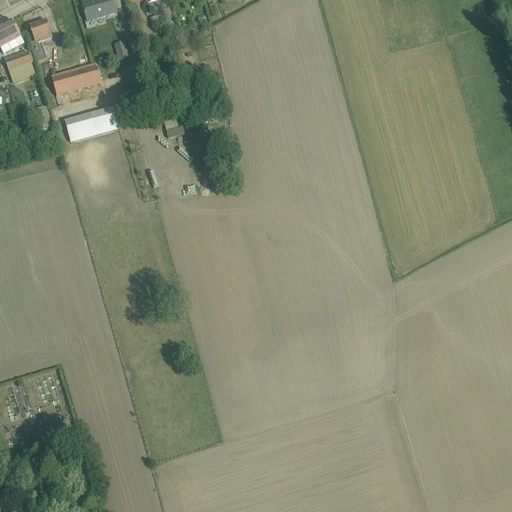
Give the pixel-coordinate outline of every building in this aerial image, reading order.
[(102,0),(82,6),(87,25),(116,16),(110,0),(102,0)] [(158,0),(145,0),(147,7),(148,7),(150,13),(153,12),(154,16),(160,14),(159,10),(161,10),(158,0)] [(158,0),(161,10),(162,12),(170,10),(167,0),(158,0)] [(205,17),(198,19),(200,25),(207,24),(205,17)] [(162,18),(151,21),(153,30),(164,27),(162,18)] [(47,23),(30,29),(35,45),(30,46),(36,66),(48,62),(43,48),(40,49),(39,47),(53,42),(47,23)] [(13,24),(0,30),(0,49),(4,57),(25,46),(13,24)] [(125,44),(114,47),(119,64),(130,61),(125,44)] [(28,53),(5,62),(14,87),(36,78),(32,66),(35,65),(31,55),(29,56),(28,53)] [(96,66),(51,78),(57,100),(102,88),(96,66)] [(151,96),(145,98),(154,130),(161,128),(151,96)] [(47,108),(33,112),(39,132),(52,129),(47,108)] [(115,109),(65,123),(71,145),(121,131),(115,109)] [(177,122),(165,124),(168,140),(184,137),(183,130),(179,131),(177,122)]
